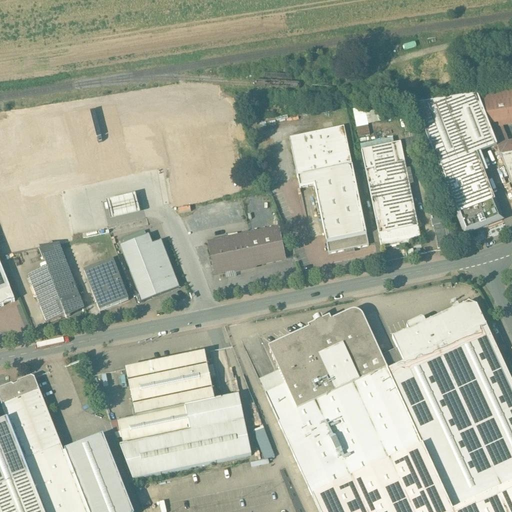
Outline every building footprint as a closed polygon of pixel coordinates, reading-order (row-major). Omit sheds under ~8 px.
[(411,83),(438,78),(435,59),(408,63),(411,83)] [(379,86),(378,82),(352,91),(351,86),(350,87),(351,91),(349,92),(351,99),(354,98),(355,100),(355,99),(354,95),(379,86)] [(511,91),(477,97),(497,147),(500,156),(511,153),(511,141),(508,142),(501,124),(511,122),(511,91)] [(477,155),(497,147),(477,97),(414,107),(439,170),(477,155)] [(117,106),(60,116),(71,175),(19,185),(21,198),(130,179),(117,106)] [(131,119),(136,132),(149,127),(144,114),(131,119)] [(368,125),(357,128),(360,137),(370,133),(368,125)] [(344,128),(289,140),(300,189),(314,187),(328,255),(369,246),(344,128)] [(361,152),(365,172),(399,165),(395,145),(361,152)] [(511,153),(500,156),(511,186),(511,153)] [(477,155),(439,170),(457,216),(495,202),(477,155)] [(405,164),(399,165),(365,172),(382,250),(421,242),(405,164)] [(135,195),(106,202),(111,222),(140,214),(135,195)] [(495,202),(457,216),(465,236),(502,221),(495,202)] [(279,230),(207,245),(215,274),(285,260),(279,230)] [(149,236),(120,248),(142,304),(179,290),(160,242),(153,245),(149,236)] [(47,270),(28,277),(46,324),(65,317),(65,318),(67,319),(70,318),(71,316),(70,314),(84,309),(66,263),(59,246),(40,250),(47,270)] [(113,261),(84,272),(101,313),(129,302),(113,261)] [(0,265),(0,297),(4,307),(15,302),(0,265)] [(511,511),(511,383),(477,307),(470,305),(470,304),(469,304),(392,339),(397,350),(381,357),(363,318),(361,315),(357,313),(354,312),(349,313),(331,322),(329,319),(323,321),(321,318),(313,322),(315,325),(308,328),(309,330),(268,349),(280,375),(260,384),(318,511),(511,511)] [(205,354),(126,371),(136,418),(185,408),(215,402),(205,354)] [(10,480),(8,474),(0,477),(0,511),(86,511),(64,453),(35,379),(32,378),(18,383),(17,386),(14,387),(11,386),(0,390),(0,401),(7,420),(28,473),(10,480)] [(239,397),(215,402),(185,408),(190,432),(123,446),(120,447),(133,482),(251,457),(239,397)] [(185,408),(136,418),(118,422),(123,446),(190,432),(185,408)] [(0,477),(8,474),(10,480),(28,473),(7,420),(0,423),(0,477)] [(263,461),(273,458),(266,428),(256,430),(263,461)] [(64,453),(86,511),(132,511),(103,438),(64,453)]
